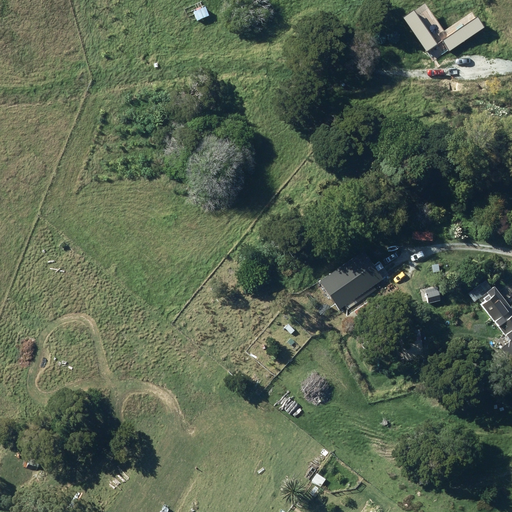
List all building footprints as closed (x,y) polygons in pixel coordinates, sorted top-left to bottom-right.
[(380,279),(361,252),(319,282),(338,309),(380,279)] [(390,266),(384,257),(376,262),(382,271),(390,266)] [(436,285),(419,289),(423,304),(439,300),(436,285)] [(484,307),(511,342),(502,350),(511,362),(511,307),(497,288),(490,293),(495,299),(484,307)] [(416,342),(416,330),(406,331),(407,343),(416,342)] [(420,343),(408,345),(409,353),(420,351),(420,343)]
